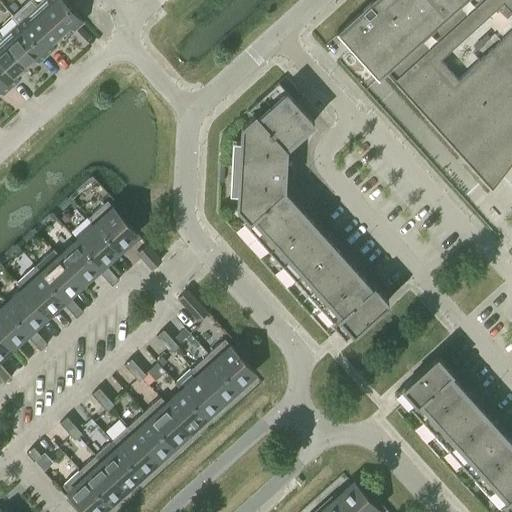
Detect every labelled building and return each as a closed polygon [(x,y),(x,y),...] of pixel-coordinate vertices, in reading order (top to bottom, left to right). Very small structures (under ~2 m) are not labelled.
[(36,6),(37,6),(31,0),(30,0),(12,16),(18,23),(18,22),(47,54),(54,47),(50,42),(60,33),(36,6)] [(64,0),(42,0),(37,6),(36,6),(60,33),(70,24),(74,29),(83,21),(64,0)] [(511,0),(373,0),(337,32),(377,76),(384,69),(492,188),(511,162),(511,0)] [(18,23),(1,38),(0,38),(25,65),(35,56),(39,61),(47,54),(18,22),(18,23)] [(0,38),(1,38),(0,36),(0,73),(11,86),(19,79),(15,74),(25,65),(0,38)] [(11,86),(0,73),(0,89),(3,93),(11,86)] [(284,148),(286,147),(314,121),(278,82),(248,110),(253,115),(254,114),(284,148)] [(254,114),(253,115),(241,125),(240,145),(232,145),(230,185),(238,186),(237,205),(247,217),(249,218),(283,188),(283,189),(284,188),(284,174),(291,174),(292,161),(285,161),(286,147),(284,148),(254,114)] [(94,184),(97,182),(91,175),(88,178),(94,184)] [(249,218),(247,217),(242,222),(269,252),(308,216),(283,189),(283,188),(249,218)] [(77,199),(72,193),(69,195),(74,201),(77,199)] [(94,223),(118,250),(137,233),(126,220),(130,217),(120,206),(116,209),(107,200),(88,217),(93,224),(94,223)] [(48,214),(54,220),(57,217),(51,211),(48,214)] [(334,245),(308,216),(269,252),(295,280),(334,245)] [(101,266),(104,263),(118,250),(94,223),(93,224),(76,239),(101,266)] [(34,228),(31,230),(36,236),(39,234),(34,228)] [(76,239),(59,255),(83,282),(97,269),(101,266),(76,239)] [(161,260),(146,243),(137,252),(151,268),(161,260)] [(16,244),(13,246),(18,252),(21,250),(16,244)] [(334,245),(295,280),(320,309),(360,273),(334,245)] [(65,298),(68,295),(83,282),(59,255),(53,248),(35,265),(65,298)] [(97,269),(104,277),(111,271),(104,263),(101,266),(97,269)] [(65,298),(35,265),(16,281),(22,288),(23,287),(47,314),(61,301),(65,298)] [(111,271),(104,277),(112,285),(119,279),(111,271)] [(372,286),(360,273),(320,309),(332,322),(330,323),(345,340),(388,301),(374,285),(372,286)] [(5,303),(29,330),(33,327),(47,314),(23,287),(22,288),(5,303)] [(207,311),(202,305),(190,291),(187,289),(177,297),(197,319),(207,311)] [(61,301),(69,309),(76,303),(68,295),(65,298),(61,301)] [(5,303),(0,307),(0,334),(11,346),(25,333),(29,330),(5,303)] [(83,311),(76,303),(69,309),(76,317),(83,311)] [(33,327),(29,330),(25,333),(33,341),(40,335),(33,327)] [(164,344),(171,337),(163,329),(156,335),(164,344)] [(0,356),(11,346),(0,334),(0,356)] [(40,335),(33,341),(40,350),(47,343),(40,335)] [(171,337),(164,344),(171,352),(178,345),(171,337)] [(224,338),(207,353),(237,386),(254,371),(243,359),(247,355),(237,344),(233,348),(224,338)] [(237,386),(207,353),(191,368),(197,375),(198,374),(224,403),(234,394),(231,391),(237,386)] [(422,421),(462,386),(450,373),(452,371),(437,355),(394,394),(409,410),(410,408),(422,421)] [(131,373),(139,366),(131,358),(124,364),(131,373)] [(146,374),(139,366),(131,373),(139,381),(146,374)] [(4,367),(0,370),(0,377),(4,382),(11,376),(4,367)] [(197,375),(191,368),(190,367),(174,381),(181,389),(181,388),(205,415),(212,409),(214,412),(224,403),(198,374),(197,375)] [(487,414),(462,386),(422,421),(448,450),(487,414)] [(99,402),(106,395),(99,387),(91,393),(99,402)] [(181,388),(166,402),(165,403),(192,432),(201,423),(199,420),(205,415),(181,388)] [(114,404),(106,395),(99,402),(107,410),(114,404)] [(160,396),(143,411),(173,444),(180,438),(182,441),(192,432),(165,403),(166,402),(160,396)] [(173,444),(143,411),(127,425),(159,461),(169,452),(167,450),(173,444)] [(511,441),(487,414),(448,450),(474,478),(511,443),(511,441)] [(67,431),(74,424),(67,416),(59,422),(67,431)] [(82,433),(74,424),(67,431),(75,439),(82,433)] [(127,425),(111,440),(141,473),(147,467),(149,470),(159,461),(127,425)] [(111,440),(95,454),(127,490),(137,481),(135,479),(141,473),(111,440)] [(511,495),(511,443),(474,478),(501,508),(506,503),(505,502),(511,495)] [(41,454),(33,446),(26,452),(34,460),(41,454)] [(117,499),(127,490),(95,454),(78,470),(84,476),(85,475),(109,502),(115,496),(117,499)] [(85,475),(84,476),(68,491),(71,494),(67,497),(77,508),(81,505),(87,511),(97,511),(109,502),(85,475)] [(353,481),(337,496),(351,511),(381,511),(375,504),(379,501),(369,490),(365,493),(353,481)] [(351,511),(337,496),(330,501),(328,499),(318,508),(322,511),(351,511)]
